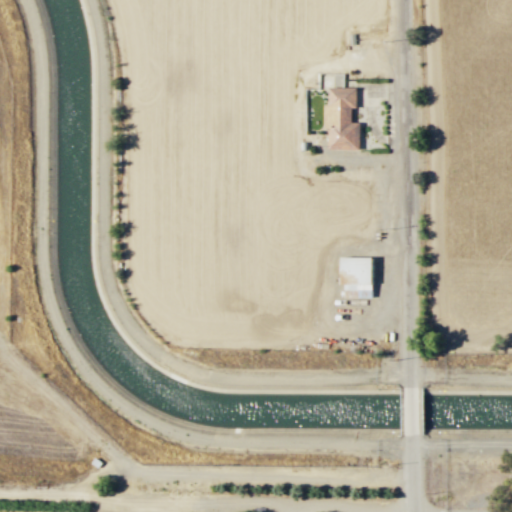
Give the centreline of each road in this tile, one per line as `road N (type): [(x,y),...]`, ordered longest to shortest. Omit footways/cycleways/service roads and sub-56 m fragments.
road 1 (tertiary): [(409,386),(401,0)]
road 2 (track): [(412,477),(110,470),(77,496)]
road 3 (track): [(0,494),(309,504)]
